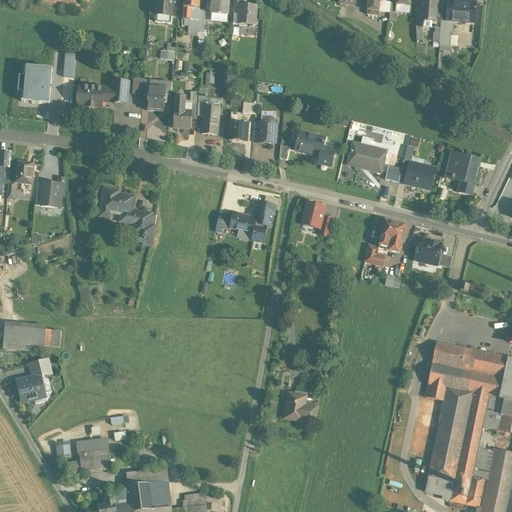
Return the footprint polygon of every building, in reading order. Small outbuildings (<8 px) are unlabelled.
[(156,0),(156,7),(172,8),(172,4),(175,4),(175,0),(156,0)] [(199,0),(184,0),(184,9),(183,20),(190,21),(191,10),(199,11),(199,0)] [(228,0),(212,0),(212,10),(211,15),(227,17),(228,0)] [(367,0),(367,1),(368,1),(367,16),(379,17),(379,13),(380,2),(390,3),(390,0),(367,0)] [(437,0),(422,0),(422,11),(436,12),(437,11),(438,1),(437,1),(437,0)] [(390,3),(380,2),(379,13),(389,14),(390,3)] [(475,4),(449,2),(447,22),(453,23),(473,24),(475,4)] [(172,8),(156,7),(155,16),(171,17),(172,8)] [(241,7),(240,7),(240,14),(239,14),(238,25),(248,26),(250,28),(253,28),(257,25),(257,22),(255,20),(256,9),(241,7)] [(436,12),(422,11),(421,19),(424,19),(423,24),(431,25),(434,25),(435,25),(436,17),(437,17),(437,12),(437,11),(436,12)] [(171,17),(155,16),(155,23),(171,24),(171,17)] [(190,21),(189,32),(196,33),(197,21),(190,21)] [(205,22),(197,21),(196,33),(204,33),(205,22)] [(447,22),(441,21),(439,43),(439,47),(451,48),(453,23),(447,22)] [(174,54),(162,52),(161,60),(174,61),(174,54)] [(24,69),(22,103),(32,104),(32,105),(40,105),(41,104),(50,105),(52,70),(43,70),(43,69),(35,68),(35,69),(24,69)] [(128,84),(113,83),(113,90),(112,101),(112,102),(127,104),(128,84)] [(171,84),(149,83),(148,97),(147,112),(163,113),(164,104),(166,105),(166,97),(170,97),(171,84)] [(113,90),(79,88),(77,107),(88,108),(89,109),(93,109),(94,108),(101,109),(102,100),(112,101),(113,90)] [(199,94),(191,93),(190,105),(191,105),(198,106),(199,94)] [(206,95),(199,94),(198,106),(197,116),(203,117),(204,109),(205,109),(206,95)] [(185,98),(176,98),(175,112),(184,112),(185,98)] [(205,109),(204,109),(203,117),(201,135),(217,136),(219,110),(205,109)] [(184,112),(175,112),(174,129),(190,130),(191,120),(191,113),(184,112)] [(240,114),(231,114),(230,124),(239,125),(240,114)] [(230,124),(229,141),(246,143),(247,126),(239,125),(230,124)] [(275,126),(261,125),(260,131),(259,143),(259,144),(274,145),(275,126)] [(324,139),(301,134),(299,142),(297,142),(295,152),(320,158),(322,148),(323,146),(324,146),(324,144),(323,144),(324,139)] [(386,153),(353,145),(348,165),(381,173),(386,153)] [(290,149),(280,147),(279,160),(283,161),(287,161),(290,149)] [(414,149),(407,147),(404,162),(410,163),(411,164),(414,149)] [(426,155),(427,148),(419,147),(418,154),(426,155)] [(335,151),(322,148),(320,158),(318,164),(331,167),(335,151)] [(11,154),(1,153),(0,153),(0,166),(10,168),(11,154)] [(478,161),(452,155),(446,179),(461,183),(458,194),(471,197),(478,168),(476,167),(478,161)] [(33,165),(17,163),(15,184),(16,184),(31,186),(33,165)] [(411,164),(410,163),(405,184),(415,187),(415,188),(430,192),(435,170),(411,164)] [(402,170),(388,167),(385,181),(398,184),(402,170)] [(65,180),(58,179),(57,185),(60,185),(58,197),(67,198),(65,180)] [(8,183),(7,200),(14,200),(16,184),(15,184),(8,183)] [(57,185),(43,183),(41,207),(57,209),(58,197),(60,185),(57,185)] [(118,193),(105,191),(101,212),(110,213),(120,215),(121,212),(130,214),(131,212),(132,205),(132,206),(133,199),(117,196),(118,193)] [(280,201),(266,198),(264,206),(275,208),(275,211),(278,212),(280,201)] [(275,211),(275,208),(264,206),(259,205),(256,220),(257,220),(256,224),(266,226),(266,228),(271,229),(275,211)] [(324,209),(307,205),(302,226),(319,230),(322,218),(324,209)] [(130,214),(121,212),(120,215),(121,215),(120,222),(134,225),(134,224),(136,213),(131,212),(130,214)] [(143,214),(136,212),(136,213),(134,224),(142,225),(143,214)] [(152,215),(143,214),(142,225),(134,224),(134,225),(132,234),(144,236),(143,243),(151,245),(154,227),(150,226),(152,215)] [(256,220),(239,216),(239,215),(235,214),(234,215),(233,214),(232,218),(225,216),(223,227),(223,228),(238,231),(237,238),(251,241),(252,234),(253,234),(256,224),(257,220),(256,220)] [(219,215),(215,233),(222,235),(223,228),(223,227),(225,216),(219,215)] [(322,218),(319,230),(317,236),(330,239),(334,221),(322,218)] [(405,227),(385,222),(381,240),(389,241),(391,242),(401,244),(401,242),(405,243),(407,235),(403,234),(405,227)] [(266,226),(256,224),(253,234),(252,234),(251,241),(262,244),(266,228),(266,226)] [(14,236),(10,238),(11,243),(15,245),(19,243),(19,238),(14,236)] [(389,241),(381,240),(379,249),(377,255),(385,257),(387,251),(389,241)] [(441,246),(422,241),(420,249),(423,253),(419,255),(418,262),(436,266),(441,246)] [(401,244),(391,242),(389,252),(399,254),(401,244)] [(379,249),(368,246),(364,263),(383,268),(386,257),(385,257),(377,255),(379,249)] [(452,258),(441,255),(438,267),(450,269),(452,258)] [(399,288),(401,278),(386,275),(384,285),(399,288)] [(469,288),(462,286),(460,292),(467,294),(468,292),(469,288)] [(80,303),(102,302),(101,288),(80,289),(80,303)] [(46,331),(4,327),(3,343),(16,344),(31,345),(45,347),(46,331)] [(61,332),(46,331),(45,347),(59,348),(61,332)] [(337,335),(333,334),(325,377),(330,378),(337,335)] [(511,360),(436,344),(428,385),(489,398),(511,402),(511,360)] [(47,361),(30,365),(33,379),(40,377),(40,378),(51,375),(47,361)] [(33,379),(17,383),(22,403),(35,400),(35,399),(36,397),(45,395),(40,378),(40,377),(33,379)] [(489,398),(428,385),(425,399),(444,402),(439,429),(434,449),(428,479),(453,484),(455,484),(469,416),(485,419),(489,398)] [(306,394),(295,392),(294,395),(289,394),(284,420),(314,425),(317,408),(305,406),(306,397),(306,394)] [(508,511),(511,496),(511,402),(489,398),(485,419),(469,416),(455,484),(453,484),(449,502),(476,508),(475,511),(508,511)] [(121,416),(109,418),(110,424),(122,423),(121,416)] [(113,441),(125,440),(124,432),(113,433),(113,441)] [(108,452),(106,440),(77,444),(79,456),(108,452)] [(55,445),(55,458),(70,457),(69,444),(55,445)] [(108,452),(79,456),(81,473),(110,469),(108,452)] [(126,473),(127,487),(148,484),(169,482),(167,467),(126,473)] [(169,482),(148,484),(151,510),(171,508),(169,482)] [(148,484),(127,487),(129,499),(130,505),(136,504),(137,511),(139,511),(152,511),(151,510),(148,484)] [(119,488),(112,489),(114,501),(121,500),(119,488)] [(112,489),(103,490),(106,505),(98,507),(98,511),(116,511),(116,508),(114,501),(112,489)] [(205,493),(183,495),(185,505),(206,504),(205,493)] [(218,511),(217,500),(207,501),(208,511),(218,511)]
